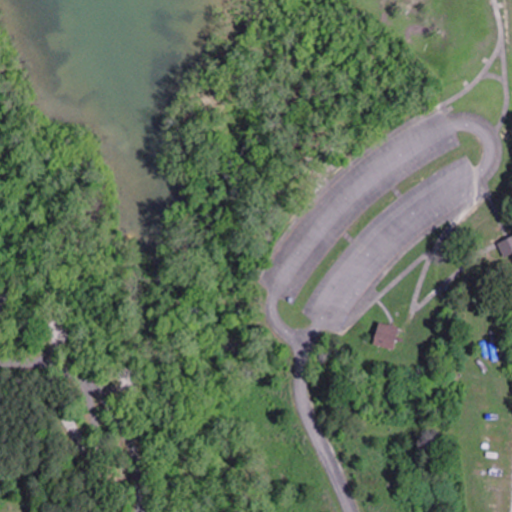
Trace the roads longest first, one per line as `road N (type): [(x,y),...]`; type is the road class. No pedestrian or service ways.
road 1 (residential): [(136,511),(131,455),(106,401),(63,370),(0,362)]
road 2 (residential): [(349,511),(304,410),(306,348)]
